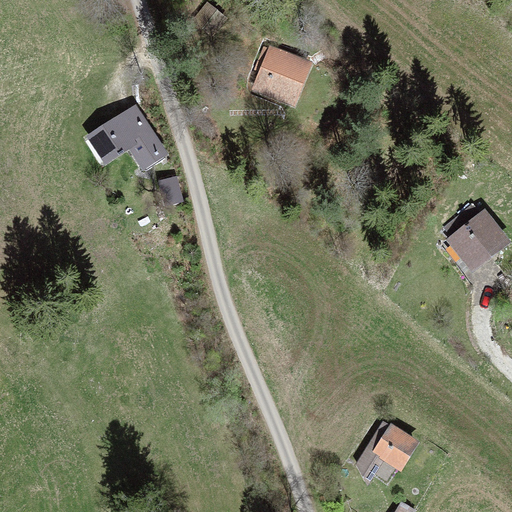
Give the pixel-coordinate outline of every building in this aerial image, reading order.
[(200,18),(215,30),(227,16),(212,4),(200,18)] [(313,61),(269,45),(263,60),(269,63),(261,83),(282,91),(281,94),(299,100),(313,61)] [(139,109),(97,136),(110,156),(133,141),(151,169),(169,156),(139,109)] [(165,182),(170,206),(185,203),(180,179),(165,182)] [(474,262),(504,239),(484,214),(474,221),(465,210),(446,226),(474,262)] [(360,476),(378,452),(394,429),(380,419),(351,459),(360,476)] [(410,441),(394,429),(378,452),(394,463),(410,441)] [(392,511),(409,511),(412,508),(399,501),(392,511)]
